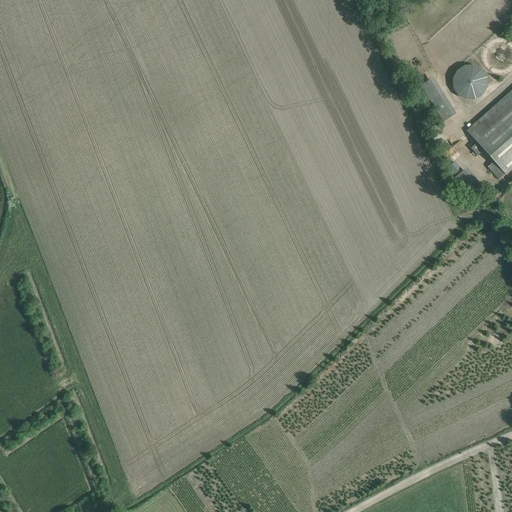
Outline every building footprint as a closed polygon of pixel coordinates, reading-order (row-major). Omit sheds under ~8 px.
[(450,89),(476,100),(488,74),(462,62),(450,89)] [(443,122),(453,116),(430,80),(421,86),(443,122)] [(493,161),(505,175),(506,175),(511,169),(511,92),(473,127),(472,126),(466,131),(473,138),(493,161)] [(505,175),(493,161),(487,167),(499,180),(505,175)] [(471,196),(479,189),(463,171),(455,178),(471,196)]
